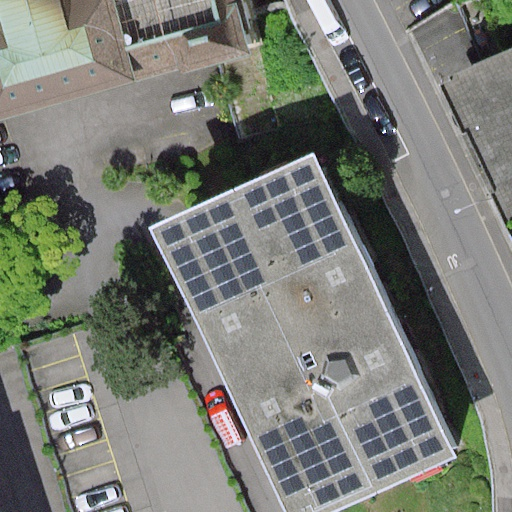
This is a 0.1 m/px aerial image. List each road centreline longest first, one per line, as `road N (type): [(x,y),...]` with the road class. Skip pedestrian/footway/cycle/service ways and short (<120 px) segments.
road 1 (residential): [(0,296),(36,287),(136,221),(278,511)]
road 2 (residential): [(350,0),(472,254),(511,357)]
